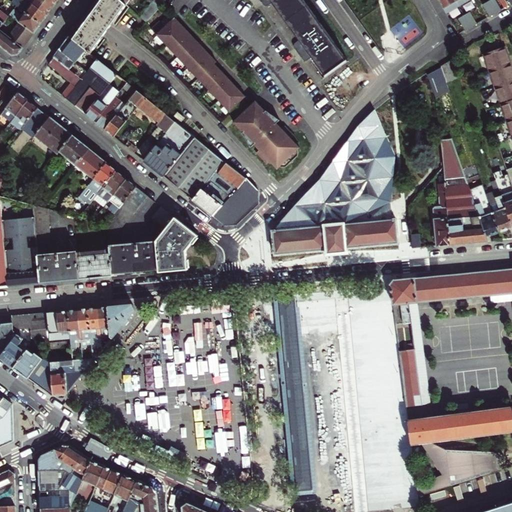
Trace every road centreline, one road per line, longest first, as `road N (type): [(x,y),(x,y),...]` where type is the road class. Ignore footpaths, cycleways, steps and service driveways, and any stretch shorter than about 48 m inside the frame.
road 1 (residential): [(75,6),(169,81),(281,197)]
road 2 (tertiary): [(242,280),(511,256)]
road 3 (residential): [(23,76),(231,247)]
road 4 (tertiary): [(0,303),(242,280)]
road 5 (residential): [(212,0),(261,44),(329,142)]
road 6 (tertiary): [(66,424),(175,478)]
